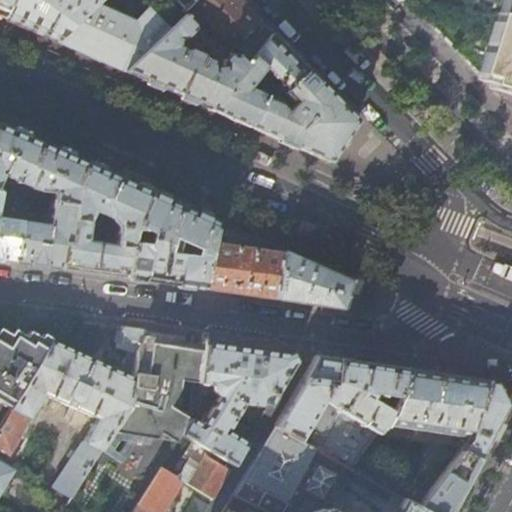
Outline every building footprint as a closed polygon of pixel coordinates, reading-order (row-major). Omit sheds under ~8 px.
[(0,0),(0,16),(2,17),(9,0),(0,0)] [(9,0),(2,17),(26,28),(54,40),(94,0),(9,0)] [(138,0),(94,0),(54,40),(92,57),(122,70),(165,28),(138,0)] [(245,5),(239,0),(193,0),(189,4),(213,29),(209,33),(214,38),(218,34),(232,49),(224,64),(224,69),(219,69),(219,64),(180,46),(179,40),(184,41),(196,28),(181,12),(165,28),(122,70),(164,89),(208,109),(270,31),(245,5)] [(138,0),(165,28),(181,12),(189,4),(193,0),(138,0)] [(488,84),(493,85),(493,88),(511,93),(511,0),(409,0),(409,3),(438,33),(480,74),(490,78),(488,84)] [(284,46),(270,31),(208,109),(228,117),(251,128),(265,94),(267,89),(277,80),(298,61),(284,46)] [(324,88),(298,61),(277,80),(267,89),(265,94),(251,128),(286,143),(328,162),(357,122),(324,88)] [(37,142),(0,125),(0,176),(1,174),(36,189),(51,191),(50,199),(74,203),(77,185),(75,184),(84,162),(37,142)] [(77,185),(74,203),(69,243),(62,242),(59,268),(92,272),(125,277),(131,233),(149,191),(116,176),(84,162),(75,184),(77,185)] [(184,206),(149,191),(131,233),(125,277),(158,282),(202,288),(215,220),(184,206)] [(69,243),(74,203),(50,199),(47,224),(26,221),(28,210),(22,213),(18,235),(16,235),(13,261),(36,264),(59,268),(62,242),(69,243)] [(18,203),(17,209),(22,213),(28,210),(28,205),(18,203)] [(0,259),(13,261),(16,235),(18,235),(22,213),(17,209),(15,220),(0,217),(0,259)] [(229,226),(215,220),(202,288),(236,293),(273,298),(283,250),(265,242),(229,226)] [(314,264),(283,250),(273,298),(305,303),(340,308),(349,279),(326,269),(314,264)] [(356,310),(363,285),(359,278),(328,264),(326,269),(349,279),(340,308),(356,310)] [(125,373),(53,339),(12,408),(0,427),(0,449),(11,455),(46,392),(99,418),(84,443),(83,442),(54,488),(72,498),(113,430),(130,404),(137,348),(142,336),(144,330),(121,327),(118,345),(128,349),(125,373)] [(0,400),(12,408),(53,339),(54,337),(45,331),(39,341),(27,334),(23,340),(12,333),(9,337),(0,331),(0,400)] [(181,386),(182,379),(198,381),(203,344),(142,336),(137,348),(130,404),(113,430),(177,440),(182,432),(192,417),(171,404),(181,386)] [(182,432),(234,463),(247,442),(228,431),(244,404),(269,407),(296,362),(290,352),(252,346),(203,339),(203,344),(198,381),(209,382),(208,393),(211,394),(216,389),(221,395),(204,423),(192,417),(182,432)] [(385,425),(407,369),(358,362),(317,356),(276,425),(352,469),(362,456),(385,425)] [(440,374),(407,369),(385,425),(468,437),(486,380),(440,374)] [(495,382),(486,380),(468,437),(460,448),(477,459),(484,447),(496,423),(507,404),(506,403),(495,382)] [(491,450),(511,409),(511,406),(507,404),(496,423),(484,447),(491,450)] [(426,511),(418,508),(402,498),(394,511),(338,511),(358,473),(352,469),(276,425),(235,495),(267,511),(224,511),(225,511),(224,511),(426,511)] [(414,487),(362,456),(352,469),(358,473),(372,480),(388,490),(402,498),(418,508),(460,448),(445,446),(414,487)] [(449,511),(457,498),(477,459),(460,448),(418,508),(426,511),(449,511)] [(189,459),(177,478),(181,480),(212,500),(220,487),(217,482),(225,467),(207,456),(201,465),(198,463),(189,459)] [(0,492),(13,471),(0,462),(0,492)] [(162,511),(181,480),(177,478),(160,467),(136,506),(146,511),(162,511)] [(360,511),(377,511),(388,490),(372,480),(357,510),(360,511)] [(174,511),(201,511),(202,501),(187,492),(174,511)]
